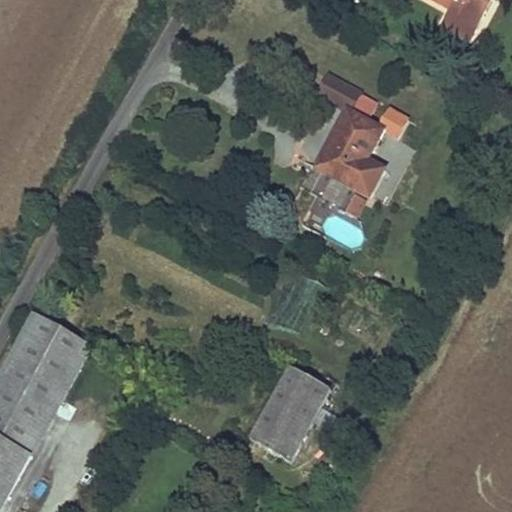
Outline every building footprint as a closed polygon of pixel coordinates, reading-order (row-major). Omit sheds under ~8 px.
[(432,0),(453,11),(448,20),(477,34),(494,0),(432,0)] [(477,34),(448,20),(444,28),(472,43),(477,34)] [(349,114),(354,117),(367,96),(332,76),(320,97),(349,114)] [(354,117),(349,114),(331,146),(335,148),(322,171),(356,191),(386,135),(354,117)] [(39,320),(0,390),(0,511),(4,511),(9,503),(93,350),(39,320)] [(321,389),(293,372),(252,442),(293,467),(333,396),(321,389)] [(328,378),(321,389),(333,396),(340,384),(328,378)] [(9,503),(4,511),(20,511),(22,510),(9,503)]
